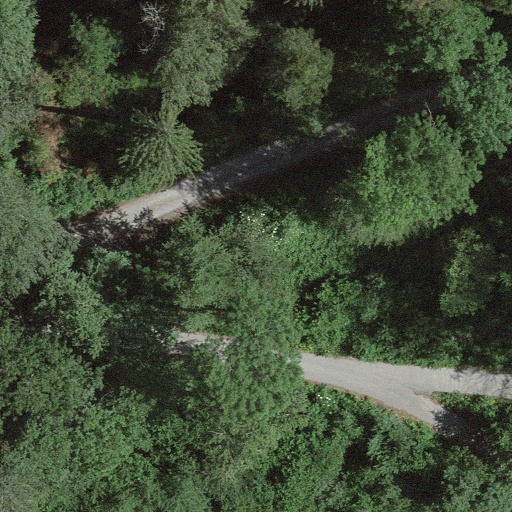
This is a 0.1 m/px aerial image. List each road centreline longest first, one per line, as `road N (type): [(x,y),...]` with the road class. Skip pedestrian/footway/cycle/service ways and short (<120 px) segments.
road 1 (residential): [(511,385),(107,332),(8,311),(0,302)]
road 2 (track): [(187,190),(511,73)]
road 3 (unclassified): [(0,273),(187,190)]
